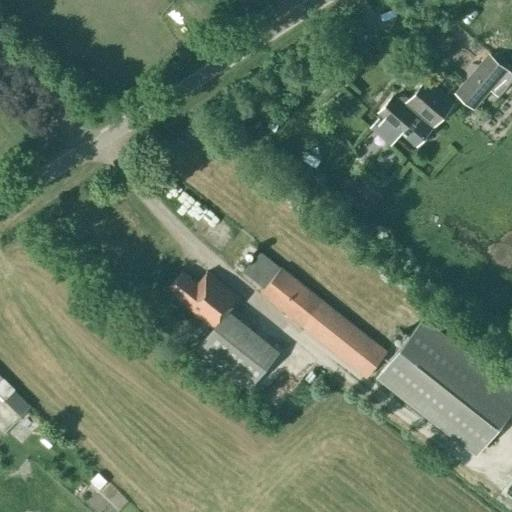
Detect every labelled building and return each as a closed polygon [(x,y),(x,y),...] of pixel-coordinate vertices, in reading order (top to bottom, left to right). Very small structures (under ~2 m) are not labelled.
[(490,90),(498,97),(511,80),(511,73),(488,53),(454,93),(473,109),(490,90)] [(316,92),(331,81),(325,73),(310,84),(316,92)] [(393,137),(399,131),(416,145),(451,102),(425,80),(409,99),(405,96),(400,96),(397,99),(392,95),(380,110),(387,116),(379,124),(393,137)] [(337,190),(366,213),(375,201),(347,178),(337,190)] [(196,224),(208,210),(190,194),(177,209),(196,224)] [(224,221),(212,237),(223,245),(235,229),(224,221)] [(261,252),(244,271),(264,287),(260,291),(366,376),(387,351),(281,266),(280,267),(261,252)] [(245,345),(255,332),(261,325),(236,304),(238,300),(235,298),(237,295),(206,270),(197,282),(183,269),(168,287),(187,303),(187,304),(212,324),(213,325),(202,339),(197,335),(186,348),(240,391),(265,361),(245,345)] [(378,374),(474,452),(511,404),(511,390),(422,319),(378,374)] [(264,362),(270,367),(277,357),(272,353),(264,362)] [(0,398),(19,417),(30,406),(0,374),(0,398)] [(100,466),(88,475),(96,486),(108,478),(100,466)] [(511,478),(503,489),(511,496),(511,478)]
